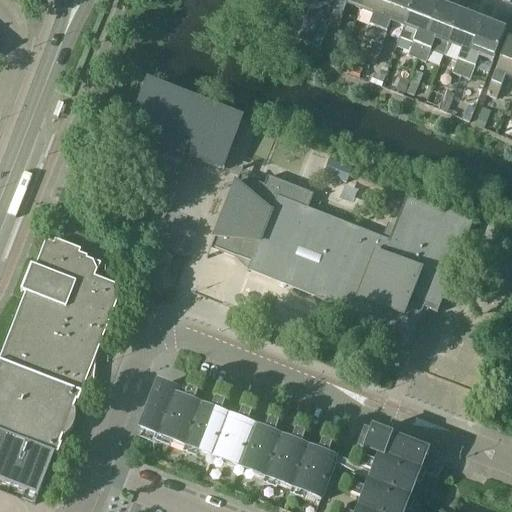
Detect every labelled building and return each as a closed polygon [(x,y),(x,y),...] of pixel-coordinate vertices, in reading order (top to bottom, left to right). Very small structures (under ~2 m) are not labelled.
[(330,0),(313,0),(311,6),(333,14),(337,3),(330,0)] [(359,13),(364,0),(330,0),(337,3),(333,14),(328,25),(328,27),(337,30),(346,8),(359,13)] [(372,44),(389,0),(364,0),(359,13),(372,18),(364,40),(372,43),(372,44)] [(389,0),(372,44),(372,43),(364,62),(374,66),(381,47),(390,25),(403,30),(404,30),(415,0),(389,0)] [(438,6),(422,0),(415,0),(404,30),(403,30),(399,40),(413,45),(408,58),(416,61),(438,6)] [(328,25),(333,14),(311,6),(307,17),(328,25)] [(461,15),(438,6),(416,61),(426,65),(430,53),(444,58),(448,47),(461,15)] [(452,75),(462,79),(483,23),(461,15),(448,47),(461,53),(452,75)] [(324,37),(328,27),(328,25),(307,17),(303,29),(324,37)] [(487,77),(492,65),(505,32),(483,23),(462,79),(470,82),(475,72),(487,77)] [(324,37),(303,29),(298,41),(319,49),(324,37)] [(511,43),(508,42),(487,97),(497,101),(506,79),(511,80),(511,43)] [(347,75),(359,80),(363,70),(350,65),(347,75)] [(414,98),(419,87),(410,83),(406,94),(414,98)] [(128,134),(166,149),(162,159),(179,165),(183,155),(223,171),(224,170),(222,170),(240,124),(148,87),(130,133),(128,132),(128,134)] [(438,111),(447,115),(454,96),(445,93),(438,111)] [(468,124),(474,109),(468,107),(462,121),(468,124)] [(346,184),(350,175),(353,168),(330,159),(323,175),(346,184)] [(345,329),(404,352),(406,353),(423,309),(437,315),(472,224),(413,201),(396,246),(344,225),(343,227),(307,213),(314,197),(268,179),(264,188),(238,177),(210,248),(250,264),(247,273),(351,314),(345,329)] [(94,281),(95,278),(100,265),(86,260),(86,258),(78,255),(79,251),(55,242),(53,246),(45,243),(35,268),(31,267),(20,293),(25,295),(26,294),(69,309),(69,307),(76,309),(88,279),(94,281)] [(155,264),(168,269),(173,258),(159,253),(155,264)] [(26,294),(25,295),(0,360),(0,435),(56,457),(57,457),(61,448),(59,447),(62,439),(64,440),(68,437),(73,432),(76,426),(76,421),(76,416),(75,413),(73,412),(76,404),(77,405),(83,391),(92,392),(95,362),(94,362),(122,289),(95,278),(94,281),(88,279),(76,309),(69,307),(69,309),(26,294)] [(320,503),(336,461),(327,458),(331,447),(321,443),(315,460),(298,453),(304,437),(295,433),(288,449),(271,443),(278,426),(268,423),(262,439),(245,433),(251,416),(242,412),(236,429),(217,422),(224,405),(214,401),(208,419),(190,412),(197,395),(187,391),(181,408),(171,404),(175,394),(157,387),(140,433),(320,503)] [(379,468),(364,462),(358,476),(374,482),(369,495),(353,489),(349,498),(365,505),(362,511),(403,511),(418,473),(437,481),(444,462),(426,455),(371,434),(366,432),(358,450),(364,452),(364,453),(382,460),(379,468)] [(56,457),(0,435),(0,485),(37,500),(52,459),(55,460),(56,457)]
